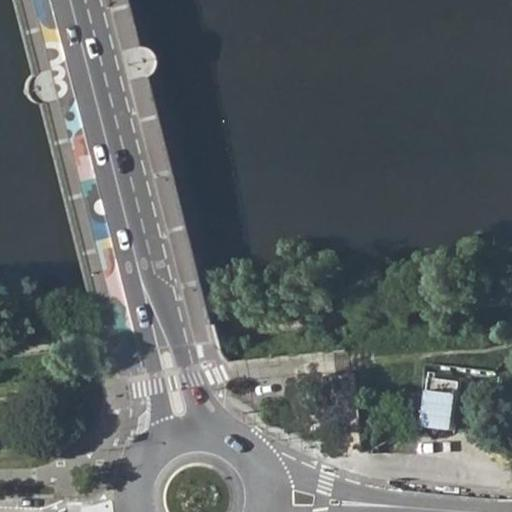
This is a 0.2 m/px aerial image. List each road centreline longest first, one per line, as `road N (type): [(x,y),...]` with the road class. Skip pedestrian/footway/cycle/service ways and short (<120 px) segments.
road 1 (primary): [(143,268),(73,0)]
road 2 (primary): [(214,432),(143,268)]
road 3 (primary): [(143,268),(158,444)]
road 4 (tertiary): [(414,511),(254,459)]
